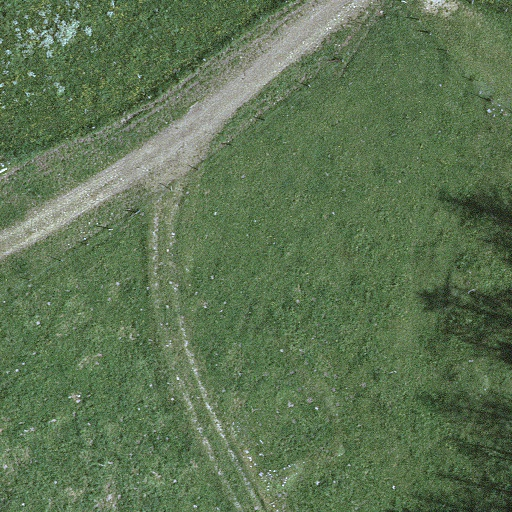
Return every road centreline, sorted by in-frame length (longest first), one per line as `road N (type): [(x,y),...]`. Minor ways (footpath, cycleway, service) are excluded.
road 1 (track): [(0,246),(178,143),(348,0)]
road 2 (track): [(254,511),(169,319),(161,251),(178,143)]
